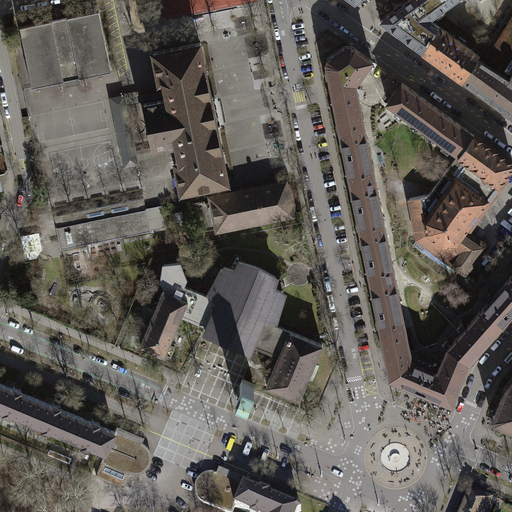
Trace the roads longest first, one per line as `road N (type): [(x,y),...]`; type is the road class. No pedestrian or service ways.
road 1 (residential): [(279,0),(356,378)]
road 2 (residential): [(511,141),(312,0)]
road 3 (residential): [(0,54),(26,189),(0,263)]
road 4 (residential): [(164,394),(349,472)]
road 5 (residential): [(0,326),(164,394)]
